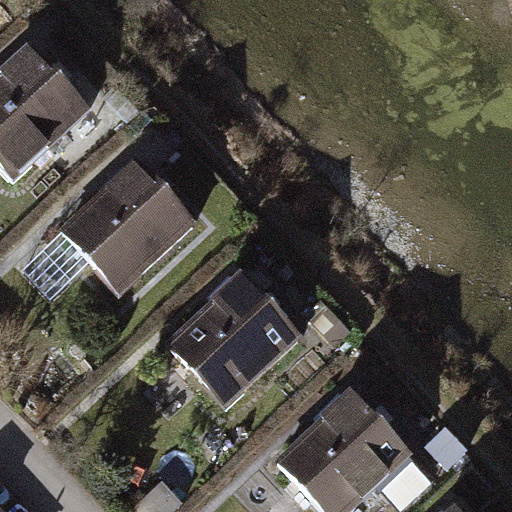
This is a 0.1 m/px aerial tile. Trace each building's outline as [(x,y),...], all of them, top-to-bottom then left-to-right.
[(0,0),(0,29),(15,16),(0,0)] [(35,45),(0,76),(0,186),(16,205),(106,125),(35,45)] [(149,158),(59,238),(130,318),(220,238),(149,158)] [(255,272),(165,351),(236,431),(326,352),(255,272)] [(392,378),(302,458),(350,511),(402,511),(463,458),(392,378)] [(491,511),(480,499),(465,511),(491,511)]
